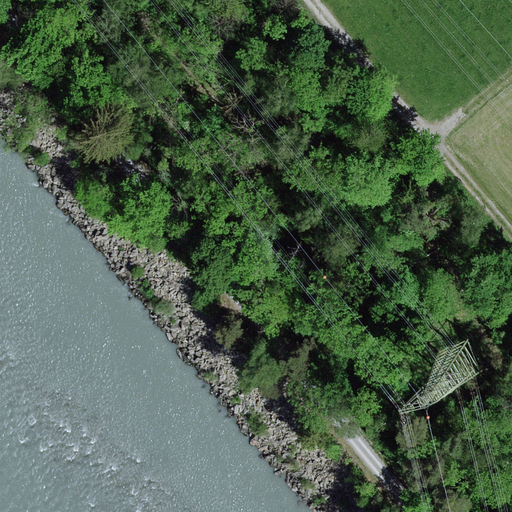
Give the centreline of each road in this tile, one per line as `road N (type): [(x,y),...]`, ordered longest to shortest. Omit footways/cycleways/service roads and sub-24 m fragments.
road 1 (track): [(432,511),(0,2)]
road 2 (unknown): [(511,354),(468,268),(406,207),(419,124),(387,95),(343,131),(281,141),(223,120),(187,70),(167,0)]
